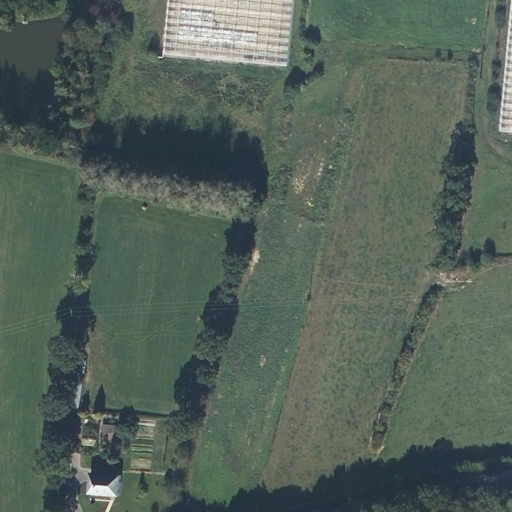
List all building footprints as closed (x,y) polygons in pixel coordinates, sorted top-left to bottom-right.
[(289,68),(295,0),(169,0),(164,56),(289,68)] [(486,0),(311,0),(308,36),(481,53),(486,0)] [(511,10),(501,131),(511,132),(511,10)] [(122,424),(108,423),(107,432),(121,433),(122,424)] [(88,493),(119,495),(120,474),(90,472),(88,493)]
